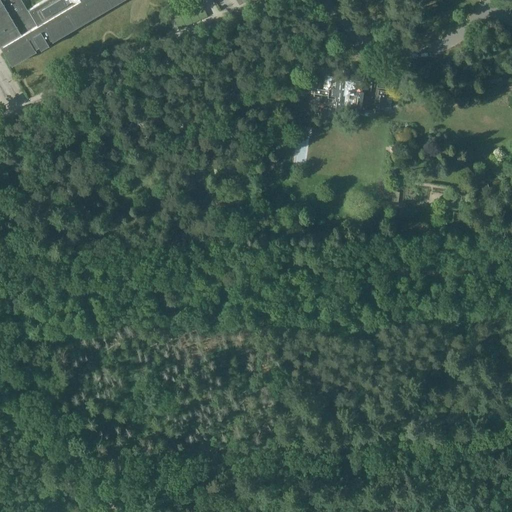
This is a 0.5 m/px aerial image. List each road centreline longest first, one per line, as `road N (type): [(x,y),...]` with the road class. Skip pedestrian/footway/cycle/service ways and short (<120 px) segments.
road 1 (track): [(0,307),(122,511)]
road 2 (unclassified): [(329,0),(359,32),(405,45),(450,32),(479,0)]
